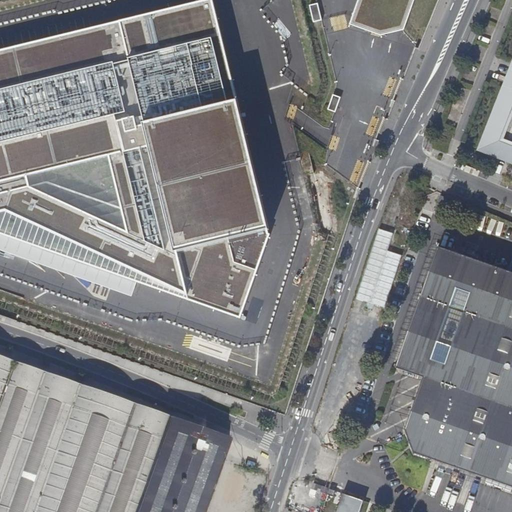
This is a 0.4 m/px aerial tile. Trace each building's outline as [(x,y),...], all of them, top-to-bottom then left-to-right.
[(0,233),(240,318),(269,230),(213,0),(203,0),(0,47),(0,233)] [(414,0),(358,0),(350,24),(380,35),(404,30),(414,0)] [(310,5),(314,22),(322,20),(318,3),(310,5)] [(511,161),(511,76),(485,150),(511,161)] [(328,110),(336,112),(340,96),(333,94),(328,110)] [(393,233),(378,229),(356,298),(385,308),(402,255),(387,250),(393,233)] [(468,258),(470,250),(443,241),(440,248),(468,258)] [(431,272),(440,248),(432,245),(424,270),(431,272)] [(511,272),(497,268),(468,258),(440,248),(431,272),(423,297),(414,321),(406,345),(398,368),(405,371),(425,378),(419,397),(413,414),(407,431),(415,453),(430,458),(437,461),(437,463),(458,471),(486,480),(511,489),(511,272)] [(468,258),(497,268),(499,260),(470,250),(468,258)] [(423,297),(431,272),(424,270),(415,294),(423,297)] [(414,321),(423,297),(415,294),(407,318),(414,321)] [(398,342),(406,345),(414,321),(407,318),(398,342)] [(390,366),(398,368),(406,345),(398,342),(390,366)] [(0,511),(203,511),(229,439),(0,358),(0,511)] [(425,378),(405,371),(398,390),(419,397),(425,378)] [(419,397),(398,390),(392,407),(413,414),(419,397)] [(413,414),(392,407),(386,425),(398,428),(407,431),(413,414)] [(407,431),(398,428),(408,459),(428,466),(430,458),(415,453),(407,431)] [(430,458),(428,466),(457,476),(458,471),(437,463),(437,461),(430,458)] [(457,476),(485,486),(486,480),(458,471),(457,476)] [(485,486),(511,495),(511,489),(486,480),(485,486)]
